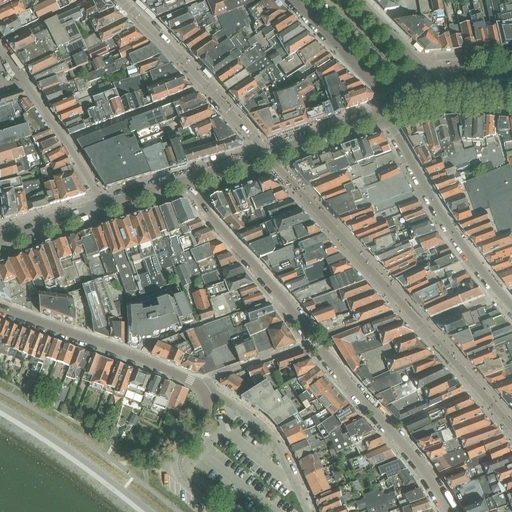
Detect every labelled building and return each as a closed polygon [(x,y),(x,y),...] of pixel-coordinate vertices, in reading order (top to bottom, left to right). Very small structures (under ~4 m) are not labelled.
[(20,0),(0,9),(0,24),(30,10),(24,0),(20,0)] [(50,0),(34,8),(39,20),(78,0),(50,0)] [(81,19),(83,23),(88,20),(114,9),(104,0),(98,0),(56,19),(70,46),(82,40),(73,22),(81,19)] [(198,0),(137,0),(157,18),(198,0)] [(207,0),(207,1),(214,18),(217,17),(235,10),(242,7),(247,5),(255,1),(257,0),(207,0)] [(271,25),(288,15),(273,0),(266,0),(248,11),(254,21),(251,23),(246,27),(243,29),(249,39),(268,27),(271,25)] [(373,0),(384,11),(396,9),(396,7),(392,3),(395,0),(373,0)] [(440,0),(429,0),(432,14),(436,14),(443,12),(440,0)] [(474,10),(468,11),(477,48),(489,47),(484,24),(483,24),(478,0),(472,1),(474,10)] [(490,22),(484,24),(489,47),(501,47),(491,0),(486,1),(488,16),(490,22)] [(511,0),(490,0),(491,0),(501,47),(511,46),(511,0)] [(209,11),(205,2),(188,8),(160,21),(168,29),(170,31),(194,22),(192,18),(205,13),(209,11)] [(464,15),(457,16),(459,25),(464,48),(477,48),(468,11),(467,6),(462,8),(464,15)] [(243,29),(246,27),(251,23),(249,18),(248,19),(242,7),(235,10),(217,17),(218,20),(223,30),(219,32),(210,38),(190,52),(197,59),(228,39),(228,40),(243,29)] [(39,20),(34,8),(33,8),(30,10),(0,24),(0,32),(4,38),(39,20)] [(114,9),(88,20),(95,34),(125,20),(114,9)] [(194,22),(170,31),(174,34),(182,43),(204,29),(212,24),(205,13),(192,18),(194,22)] [(288,15),(271,25),(268,27),(249,39),(251,38),(251,39),(252,39),(260,46),(255,49),(261,59),(266,55),(264,53),(272,48),(276,45),(272,39),(297,23),(288,14),(288,15)] [(432,14),(394,20),(397,23),(400,27),(401,28),(404,31),(405,32),(408,34),(409,35),(412,38),(415,42),(433,26),(432,26),(433,18),(436,18),(436,14),(432,14)] [(56,19),(45,24),(45,25),(41,26),(41,27),(48,41),(45,42),(51,54),(25,67),(31,76),(58,63),(58,65),(70,59),(65,48),(70,46),(56,19)] [(125,20),(95,34),(82,40),(70,46),(65,48),(70,59),(83,53),(87,51),(92,62),(100,58),(117,50),(118,51),(143,38),(144,38),(125,20)] [(218,20),(214,23),(219,32),(223,30),(218,20)] [(274,52),(305,31),(297,23),(272,39),(276,45),(272,48),(274,52)] [(453,24),(449,25),(450,35),(454,49),(465,48),(464,48),(459,25),(454,26),(453,24)] [(433,26),(415,42),(425,51),(443,50),(436,36),(440,34),(433,26)] [(30,32),(7,42),(15,53),(44,40),(45,42),(48,41),(41,27),(30,32)] [(210,38),(204,29),(182,43),(190,52),(210,38)] [(228,40),(228,39),(197,59),(198,60),(206,68),(230,52),(236,62),(237,61),(245,56),(255,49),(260,46),(252,39),(251,39),(251,38),(249,39),(243,29),(228,40)] [(308,34),(305,31),(282,47),(274,52),(272,48),(264,53),(266,55),(268,57),(274,65),(275,67),(278,65),(288,58),(315,41),(311,37),(311,38),(308,34)] [(440,34),(436,36),(443,50),(452,49),(448,33),(444,35),(443,32),(441,33),(440,34)] [(151,46),(143,38),(118,51),(120,54),(102,63),(104,67),(151,46)] [(51,54),(45,42),(44,40),(15,53),(25,67),(51,54)] [(327,52),(315,41),(278,65),(287,78),(298,71),(327,52)] [(158,53),(151,46),(104,67),(102,63),(100,58),(92,62),(96,71),(84,76),(86,82),(84,83),(87,90),(88,90),(88,89),(92,87),(90,82),(117,72),(126,69),(133,67),(161,56),(158,53)] [(236,62),(214,76),(222,85),(242,71),(261,59),(255,49),(245,56),(237,61),(236,62)] [(236,62),(230,52),(206,68),(214,76),(236,62)] [(327,52),(298,71),(301,74),(311,68),(314,71),(333,58),(327,52)] [(58,65),(32,77),(37,85),(37,84),(63,73),(64,74),(69,71),(76,69),(78,68),(88,64),(83,53),(70,59),(58,65)] [(242,71),(222,85),(229,93),(239,86),(265,69),(266,70),(274,65),(266,55),(261,59),(242,71)] [(140,75),(140,74),(166,66),(169,64),(161,56),(133,67),(126,69),(129,76),(131,75),(131,76),(129,77),(129,78),(140,75)] [(323,80),(345,70),(335,60),(332,62),(322,68),(307,79),(313,88),(314,88),(313,84),(323,80)] [(149,72),(140,75),(129,78),(113,84),(115,90),(119,100),(130,95),(138,92),(146,89),(181,77),(180,76),(180,77),(178,75),(179,75),(178,74),(175,71),(173,69),(173,68),(172,69),(170,66),(170,65),(166,66),(149,72)] [(274,65),(266,70),(272,83),(276,82),(279,89),(293,85),(289,81),(287,79),(275,67),(274,65)] [(76,69),(69,71),(73,81),(82,78),(81,77),(78,68),(76,69)] [(259,91),(265,89),(273,85),(272,83),(266,70),(265,69),(239,86),(229,93),(238,103),(257,89),(259,91)] [(321,105),(328,102),(341,98),(346,110),(349,108),(349,109),(350,108),(359,105),(359,106),(360,105),(359,105),(364,103),(368,101),(368,102),(369,101),(369,100),(369,101),(367,99),(368,97),(370,96),(371,96),(371,95),(370,94),(370,95),(365,90),(364,90),(365,89),(364,88),(364,89),(355,80),(345,70),(323,80),(313,84),(314,88),(313,88),(309,91),(311,98),(318,95),(321,105)] [(67,83),(64,74),(63,73),(37,84),(42,92),(50,105),(73,95),(73,96),(78,95),(73,81),(67,83)] [(94,110),(97,109),(95,104),(92,98),(92,96),(89,97),(87,90),(84,83),(86,82),(84,76),(81,77),(82,78),(73,81),(78,95),(73,96),(74,97),(51,107),(56,115),(61,123),(83,114),(85,119),(88,118),(86,113),(94,110)] [(181,77),(146,89),(149,98),(141,101),(144,108),(160,101),(167,99),(192,89),(181,77)] [(280,92),(280,94),(277,95),(273,96),(275,101),(268,103),(270,108),(263,111),(263,110),(248,116),(267,138),(308,123),(309,123),(305,110),(301,99),(300,96),(309,91),(313,88),(307,79),(300,83),(291,89),(280,92)] [(273,85),(265,89),(259,91),(257,89),(238,103),(243,110),(258,98),(263,94),(275,90),(274,85),(273,85)] [(146,89),(138,92),(141,101),(149,98),(146,89)] [(115,90),(101,95),(105,105),(104,106),(102,107),(107,121),(123,115),(124,114),(119,100),(115,90)] [(258,98),(243,110),(248,116),(263,110),(263,111),(270,108),(268,103),(275,101),(273,96),(277,95),(275,90),(263,94),(258,98)] [(26,113),(18,102),(28,99),(22,92),(20,91),(0,97),(0,133),(21,127),(26,126),(22,116),(26,113)] [(94,110),(86,113),(88,118),(89,119),(91,127),(107,121),(102,107),(104,106),(105,105),(101,95),(100,92),(91,95),(92,96),(92,98),(95,104),(97,109),(94,110)] [(138,92),(130,95),(135,111),(144,108),(141,101),(138,92)] [(124,114),(135,111),(130,95),(119,100),(124,114)] [(154,112),(159,125),(178,118),(208,107),(207,106),(208,106),(198,95),(154,112)] [(341,98),(328,102),(332,114),(345,110),(346,110),(341,98)] [(28,99),(18,102),(26,113),(34,108),(28,99)] [(331,114),(331,115),(332,114),(328,102),(321,105),(305,110),(309,123),(309,122),(313,121),(314,121),(313,121),(318,119),(318,120),(318,119),(322,118),(326,116),(326,117),(327,116),(331,114)] [(177,129),(179,132),(217,116),(208,107),(178,118),(182,127),(177,129)] [(26,113),(22,116),(26,126),(21,127),(24,140),(49,130),(34,108),(26,113)] [(169,169),(159,139),(164,138),(159,125),(154,112),(131,120),(131,121),(139,142),(137,143),(140,150),(142,150),(151,175),(166,170),(169,169)] [(65,129),(89,119),(88,118),(85,119),(83,114),(61,123),(65,129)] [(203,139),(207,147),(222,143),(235,136),(218,118),(217,116),(179,132),(176,133),(177,137),(179,136),(179,137),(194,133),(194,134),(196,135),(197,137),(197,139),(202,137),(203,139)] [(453,142),(456,154),(451,156),(444,158),(442,159),(446,170),(469,162),(478,159),(474,149),(470,150),(466,151),(459,129),(463,128),(460,116),(446,117),(447,123),(453,142)] [(474,149),(478,159),(489,155),(488,148),(485,149),(485,150),(484,150),(484,149),(483,149),(483,148),(479,148),(475,145),(474,140),(472,140),(473,116),(473,117),(461,116),(460,116),(463,128),(459,129),(466,151),(470,150),(474,149)] [(473,116),(472,140),(474,140),(482,141),(483,148),(483,149),(484,149),(484,150),(485,150),(485,149),(488,148),(487,139),(485,139),(486,117),(485,117),(474,117),(473,116)] [(453,142),(447,123),(445,117),(434,119),(436,130),(438,129),(441,142),(440,144),(441,150),(444,158),(451,156),(456,154),(453,142)] [(489,155),(479,158),(482,166),(492,163),(495,171),(504,167),(503,165),(506,164),(500,143),(497,144),(497,143),(496,136),(497,123),(497,118),(486,117),(485,139),(487,139),(488,148),(489,155)] [(500,123),(500,136),(502,136),(504,143),(507,153),(508,158),(511,156),(511,134),(509,119),(500,118),(500,123)] [(69,135),(72,134),(91,127),(89,119),(65,129),(69,135)] [(429,144),(414,149),(415,149),(414,149),(416,152),(425,147),(432,162),(433,162),(436,161),(437,161),(442,159),(444,158),(441,150),(434,123),(433,120),(424,122),(423,122),(426,133),(429,144)] [(128,122),(128,121),(76,142),(83,152),(125,136),(126,139),(127,139),(128,141),(135,138),(137,143),(139,142),(131,121),(128,122)] [(412,125),(415,136),(426,133),(423,122),(420,123),(419,123),(416,124),(413,125),(412,125)] [(426,133),(415,136),(412,125),(404,127),(403,130),(407,137),(407,138),(408,138),(410,143),(411,144),(414,149),(429,144),(426,133)] [(21,127),(0,133),(0,166),(25,158),(22,150),(17,151),(15,143),(24,140),(21,127)] [(53,136),(49,130),(24,140),(15,143),(17,151),(22,150),(53,136)] [(164,138),(159,139),(169,169),(187,164),(180,145),(181,144),(181,142),(179,137),(179,136),(177,137),(176,133),(174,134),(168,136),(164,138)] [(382,134),(368,139),(372,147),(372,149),(375,157),(389,152),(392,151),(385,135),(384,136),(382,134)] [(25,158),(26,157),(38,152),(41,159),(42,159),(61,148),(53,136),(22,150),(25,158)] [(125,136),(83,152),(106,188),(107,188),(151,175),(142,150),(140,150),(137,143),(135,138),(128,141),(127,139),(126,139),(125,136)] [(242,144),(242,143),(235,136),(222,143),(225,152),(224,152),(225,154),(234,151),(234,150),(240,148),(240,149),(241,148),(241,147),(241,144),(242,144)] [(222,143),(207,147),(203,139),(202,137),(197,139),(197,137),(181,144),(180,145),(187,164),(188,164),(189,163),(190,164),(190,163),(195,161),(195,162),(196,162),(196,161),(202,159),(202,160),(203,160),(204,159),(209,157),(210,158),(211,157),(217,155),(217,156),(218,155),(221,154),(221,155),(222,154),(222,153),(221,154),(221,153),(224,152),(225,152),(222,143)] [(361,151),(354,154),(358,164),(359,164),(362,167),(374,162),(373,160),(376,159),(375,157),(372,149),(372,147),(368,139),(368,138),(358,142),(361,151)] [(358,142),(343,148),(346,157),(351,169),(359,166),(358,164),(354,154),(361,151),(358,142)] [(425,147),(416,152),(420,158),(424,165),(432,162),(425,147)] [(46,167),(49,165),(65,157),(61,148),(42,159),(46,167)] [(346,157),(343,148),(332,152),(336,162),(346,157)] [(327,154),(318,158),(322,167),(336,162),(332,152),(331,152),(331,153),(327,154)] [(376,159),(373,160),(374,162),(362,167),(359,164),(358,164),(359,166),(351,169),(310,185),(311,185),(322,197),(354,185),(353,182),(374,173),(375,174),(378,173),(379,175),(396,168),(399,167),(393,153),(389,154),(376,159)] [(26,157),(25,158),(0,166),(0,179),(30,170),(26,157)] [(65,157),(49,165),(53,172),(60,170),(70,166),(65,157)] [(307,162),(294,167),(298,171),(298,172),(301,175),(301,176),(303,174),(306,177),(304,179),(305,179),(310,184),(310,185),(311,185),(310,185),(332,176),(351,169),(346,157),(336,162),(327,165),(322,167),(316,170),(312,160),(311,160),(308,162),(307,162)] [(322,167),(318,158),(312,160),(316,170),(322,167)] [(432,162),(424,165),(430,176),(446,170),(442,159),(437,161),(436,161),(433,162),(432,162)] [(435,184),(461,175),(461,174),(458,175),(457,170),(470,165),(469,162),(446,170),(430,176),(435,184)] [(492,163),(482,166),(485,175),(495,171),(492,163)] [(505,167),(504,167),(495,171),(485,175),(464,183),(462,184),(465,195),(469,206),(470,207),(472,213),(474,219),(488,214),(491,222),(494,230),(497,239),(511,233),(511,168),(510,164),(508,165),(505,167)] [(70,167),(70,166),(60,170),(62,175),(63,177),(74,174),(71,167),(70,167)] [(379,175),(382,181),(402,173),(399,167),(396,168),(379,175)] [(40,170),(42,178),(49,205),(61,202),(53,178),(52,175),(48,176),(45,168),(40,170)] [(378,183),(375,174),(374,173),(353,182),(354,185),(322,197),(327,203),(378,183)] [(327,203),(341,218),(387,200),(403,194),(409,192),(412,191),(410,188),(402,173),(382,181),(382,182),(379,183),(378,183),(327,203)] [(74,174),(63,177),(62,175),(53,178),(61,202),(85,194),(74,174)] [(464,183),(463,181),(461,175),(435,184),(440,193),(464,183)] [(263,196),(281,189),(279,187),(279,188),(271,178),(271,177),(270,177),(257,182),(263,196)] [(17,215),(12,191),(22,188),(21,183),(20,178),(0,182),(0,187),(4,219),(17,215)] [(42,178),(21,183),(22,188),(28,212),(49,205),(42,178)] [(257,182),(241,188),(246,201),(263,196),(257,182)] [(462,184),(440,193),(445,202),(465,195),(462,184)] [(28,212),(22,188),(12,191),(17,215),(28,212)] [(231,191),(241,213),(246,211),(248,216),(250,215),(249,213),(251,212),(246,201),(241,188),(240,188),(232,191),(231,191)] [(255,212),(290,200),(289,199),(288,200),(281,189),(263,196),(246,201),(251,212),(249,213),(250,215),(254,224),(256,223),(259,221),(255,212)] [(221,195),(231,217),(236,215),(241,213),(231,191),(221,195)] [(387,200),(341,218),(347,225),(375,214),(383,211),(395,207),(406,203),(414,200),(417,199),(412,191),(409,192),(403,194),(387,200)] [(221,195),(220,194),(220,195),(217,196),(216,196),(214,197),(213,197),(213,198),(210,199),(210,198),(209,199),(212,204),(214,209),(216,212),(223,221),(224,220),(231,217),(221,195)] [(452,214),(470,207),(469,206),(465,195),(445,202),(452,214)] [(387,222),(399,218),(403,217),(424,210),(417,199),(414,200),(406,203),(383,211),(375,214),(347,225),(347,226),(348,226),(355,233),(354,233),(355,234),(356,234),(387,223),(387,222)] [(257,225),(258,225),(299,210),(298,209),(297,209),(296,207),(290,200),(255,212),(259,221),(256,223),(257,225)] [(171,205),(170,205),(179,227),(195,221),(186,201),(180,202),(180,203),(177,203),(176,203),(176,204),(172,205),(172,204),(171,204),(171,205)] [(170,205),(158,209),(176,255),(176,256),(170,258),(173,265),(175,269),(187,263),(183,255),(184,254),(183,252),(178,239),(183,237),(179,227),(170,205)] [(456,219),(460,224),(474,219),(472,213),(470,207),(452,214),(456,219)] [(158,209),(150,211),(162,241),(164,240),(166,247),(170,257),(176,255),(158,209)] [(270,238),(311,223),(299,210),(258,225),(264,241),(270,238)] [(361,240),(389,229),(427,215),(424,210),(403,217),(399,218),(387,222),(387,223),(356,234),(361,240)] [(150,211),(140,214),(151,242),(161,269),(173,265),(170,258),(170,257),(166,247),(164,240),(162,241),(150,211)] [(474,219),(460,224),(465,231),(491,222),(488,214),(474,219)] [(147,288),(148,292),(167,286),(161,270),(151,243),(140,215),(137,216),(136,215),(136,216),(133,217),(132,217),(129,218),(128,219),(127,219),(147,273),(152,286),(147,288)] [(247,230),(240,220),(236,215),(231,217),(224,220),(227,224),(237,235),(247,230)] [(389,229),(361,240),(360,240),(366,246),(417,227),(431,222),(427,215),(389,229)] [(127,219),(115,223),(124,250),(139,291),(140,295),(148,292),(147,288),(152,286),(147,273),(137,276),(133,265),(143,261),(127,219)] [(195,221),(179,227),(183,237),(188,235),(205,229),(197,219),(195,221)] [(417,227),(421,238),(422,238),(438,233),(431,222),(417,227)] [(491,222),(465,231),(470,238),(471,238),(494,230),(491,222)] [(115,223),(102,227),(102,230),(111,254),(112,254),(125,293),(129,292),(134,291),(139,291),(124,250),(115,223)] [(281,249),(321,233),(311,223),(270,238),(274,250),(276,253),(282,251),(281,249)] [(258,225),(257,225),(247,230),(237,235),(248,247),(260,242),(264,241),(258,225)] [(102,227),(90,231),(107,277),(118,273),(111,254),(102,230),(102,227)] [(375,256),(421,238),(417,227),(366,246),(375,256)] [(183,237),(178,239),(183,252),(216,240),(213,236),(205,229),(188,235),(183,237)] [(494,230),(471,238),(476,245),(475,245),(476,246),(479,245),(497,239),(494,230)] [(107,319),(124,318),(123,301),(121,288),(118,289),(116,283),(110,284),(109,282),(108,280),(107,277),(90,231),(65,240),(71,258),(79,279),(83,289),(89,307),(101,303),(107,319)] [(282,251),(276,253),(266,257),(259,259),(268,268),(277,278),(339,254),(320,234),(321,234),(321,233),(281,249),(282,251)] [(375,256),(379,260),(380,260),(381,260),(382,261),(414,249),(415,250),(426,245),(426,247),(439,242),(443,240),(438,233),(422,238),(421,238),(375,256)] [(511,246),(511,233),(497,239),(479,245),(476,246),(484,256),(511,246)] [(248,247),(249,248),(255,254),(259,258),(258,258),(259,259),(266,257),(276,253),(274,250),(270,238),(264,241),(260,242),(248,247)] [(79,279),(71,258),(65,240),(53,244),(67,283),(79,279)] [(426,245),(415,250),(414,249),(382,261),(380,262),(387,269),(435,248),(443,245),(446,244),(443,240),(439,242),(426,247),(426,245)] [(217,271),(213,258),(228,253),(217,241),(215,243),(184,254),(183,255),(187,263),(193,277),(195,276),(200,273),(201,277),(217,271)] [(58,280),(60,285),(63,288),(68,286),(67,283),(53,244),(42,248),(54,281),(58,280)] [(436,250),(438,255),(437,255),(439,259),(449,254),(452,253),(447,246),(445,247),(436,250)] [(511,246),(484,256),(491,264),(511,257),(511,256),(511,246)] [(42,248),(31,252),(44,284),(43,285),(45,294),(46,295),(57,292),(58,292),(54,281),(53,278),(42,248)] [(392,274),(433,257),(432,257),(437,255),(438,255),(436,250),(435,248),(387,269),(392,274)] [(20,256),(32,281),(38,295),(45,294),(43,285),(44,284),(31,252),(20,256)] [(237,264),(228,253),(213,258),(217,271),(237,264)] [(351,271),(353,270),(345,261),(339,254),(277,278),(292,295),(351,271)] [(404,288),(460,263),(453,255),(450,256),(429,265),(429,266),(398,280),(397,280),(404,288)] [(32,281),(20,256),(8,260),(24,296),(25,296),(30,294),(25,284),(32,281)] [(429,266),(429,265),(427,263),(434,260),(433,257),(392,274),(397,280),(398,280),(429,266)] [(511,261),(511,257),(491,264),(498,274),(511,268),(511,261)] [(24,296),(8,260),(0,263),(0,278),(3,284),(11,303),(27,309),(26,299),(25,296),(24,296)] [(189,279),(193,277),(187,263),(175,269),(183,287),(191,284),(189,279)] [(404,288),(411,296),(466,272),(460,263),(404,288)] [(200,273),(195,276),(201,289),(201,290),(205,289),(245,275),(237,264),(217,271),(201,277),(200,273)] [(511,268),(498,274),(508,287),(511,285),(511,268)] [(292,295),(301,305),(364,281),(363,281),(354,272),(355,271),(354,270),(353,270),(351,271),(292,295)] [(424,310),(454,296),(452,289),(472,280),(466,272),(411,296),(412,297),(413,297),(423,309),(424,310)] [(231,313),(236,311),(231,298),(229,294),(253,285),(245,275),(205,289),(209,301),(223,296),(231,313)] [(0,299),(11,303),(3,284),(0,278),(0,299)] [(452,289),(454,296),(424,310),(431,318),(485,296),(476,286),(472,280),(452,289)] [(318,324),(340,316),(382,301),(372,291),(372,290),(365,283),(365,282),(364,282),(364,281),(301,305),(310,315),(318,324)] [(231,298),(236,296),(238,300),(242,299),(259,293),(253,285),(229,294),(231,298)] [(130,307),(126,308),(128,324),(127,345),(128,345),(131,348),(133,348),(137,349),(139,350),(140,349),(140,347),(141,344),(142,339),(152,339),(157,338),(159,337),(159,336),(159,334),(169,331),(169,330),(171,331),(176,330),(177,330),(177,331),(182,329),(181,328),(181,326),(193,321),(179,286),(129,303),(130,307)] [(202,291),(193,294),(201,321),(214,317),(209,301),(205,289),(201,290),(202,291)] [(38,295),(39,313),(75,326),(75,311),(70,294),(58,297),(57,292),(46,295),(45,294),(38,295)] [(256,304),(265,300),(259,293),(242,299),(245,308),(256,304)] [(32,311),(39,313),(38,295),(32,295),(32,300),(31,300),(32,311)] [(223,296),(209,301),(214,317),(215,319),(231,313),(223,296)] [(318,324),(327,334),(389,312),(390,313),(391,312),(382,301),(340,316),(318,324)] [(91,314),(93,333),(124,344),(124,318),(107,319),(101,303),(89,307),(91,314)] [(231,316),(203,326),(208,339),(213,337),(217,335),(222,334),(227,332),(230,340),(239,336),(247,333),(244,326),(258,321),(258,319),(274,312),(268,303),(231,316)] [(439,326),(439,327),(449,337),(502,315),(498,311),(493,304),(488,306),(483,308),(477,310),(471,313),(463,316),(454,320),(443,325),(441,325),(440,326),(439,326)] [(258,321),(244,326),(247,333),(249,338),(252,337),(260,334),(266,331),(265,330),(282,323),(274,312),(258,319),(258,321)] [(473,340),(510,325),(502,315),(449,337),(457,346),(473,340)] [(364,338),(401,323),(396,317),(392,316),(374,323),(361,328),(364,338)] [(0,348),(10,324),(1,321),(0,324),(0,348)] [(274,350),(295,343),(282,323),(265,330),(266,331),(252,337),(258,353),(274,348),(274,350)] [(347,362),(356,358),(355,356),(412,335),(405,327),(405,326),(404,326),(402,324),(403,324),(402,323),(401,323),(364,338),(361,328),(339,336),(332,339),(347,362)] [(0,356),(1,354),(7,356),(18,327),(10,324),(0,348),(0,356)] [(511,326),(510,325),(473,340),(457,346),(464,353),(469,359),(511,342),(511,326)] [(193,330),(203,350),(206,356),(210,355),(212,350),(208,339),(203,326),(193,330)] [(7,356),(15,359),(27,330),(18,327),(7,356)] [(35,333),(27,330),(15,359),(19,361),(20,359),(24,360),(26,354),(27,355),(35,333)] [(193,330),(184,333),(185,334),(194,354),(203,350),(193,330)] [(226,345),(231,343),(230,340),(227,332),(222,334),(226,345)] [(44,336),(35,333),(27,355),(32,357),(30,363),(34,364),(44,336)] [(247,333),(239,336),(242,344),(248,360),(256,357),(249,338),(247,333)] [(222,347),(226,345),(222,334),(217,335),(222,347)] [(166,361),(170,349),(182,344),(178,336),(178,335),(158,343),(154,350),(152,354),(166,361)] [(217,335),(213,337),(217,348),(222,347),(217,335)] [(402,384),(414,378),(441,366),(413,335),(412,335),(355,356),(356,358),(347,362),(353,372),(363,385),(375,397),(398,386),(402,384)] [(43,365),(52,340),(44,336),(34,364),(31,370),(34,372),(38,363),(43,365)] [(230,340),(231,343),(239,363),(248,360),(239,336),(230,340)] [(212,350),(217,348),(213,337),(208,339),(212,350)] [(62,343),(52,340),(43,365),(41,369),(46,371),(51,360),(55,362),(62,343)] [(485,378),(511,367),(511,342),(469,359),(470,360),(469,360),(470,361),(477,368),(476,368),(477,369),(484,377),(485,378)] [(56,361),(69,367),(76,349),(62,343),(55,362),(56,362),(56,361)] [(187,343),(182,344),(170,349),(166,361),(179,367),(185,353),(190,356),(192,352),(187,343)] [(66,376),(74,379),(75,375),(74,375),(75,373),(74,373),(75,369),(77,369),(84,351),(76,349),(69,367),(70,367),(66,376)] [(279,371),(287,367),(309,359),(303,350),(275,360),(276,363),(279,371)] [(85,371),(91,354),(84,351),(77,369),(75,369),(74,373),(75,373),(74,375),(75,375),(74,379),(74,380),(73,384),(77,386),(78,380),(82,369),(85,371)] [(195,374),(200,369),(204,365),(203,364),(200,362),(192,358),(192,356),(190,356),(185,353),(179,367),(195,374)] [(99,357),(91,354),(85,371),(86,371),(82,380),(90,383),(99,357)] [(200,362),(203,364),(212,361),(210,355),(206,356),(206,357),(200,362)] [(99,357),(90,383),(90,384),(106,390),(115,363),(99,357)] [(316,368),(314,364),(313,365),(311,362),(311,361),(309,359),(287,367),(293,382),(301,378),(307,376),(315,370),(315,369),(316,368)] [(200,369),(201,371),(214,365),(212,361),(203,364),(204,365),(200,369)] [(113,395),(114,392),(123,366),(115,363),(106,390),(105,392),(113,395)] [(216,370),(214,365),(201,371),(204,375),(216,370)] [(246,371),(250,378),(250,379),(259,375),(261,378),(269,375),(262,365),(246,371)] [(134,370),(123,366),(114,392),(124,396),(126,391),(134,370)] [(414,378),(402,384),(398,386),(375,397),(386,407),(396,402),(416,392),(422,389),(449,375),(441,366),(414,378)] [(511,367),(485,378),(494,387),(511,380),(511,367)] [(316,368),(315,369),(315,370),(307,376),(301,378),(293,382),(289,385),(294,391),(301,386),(305,391),(324,377),(316,368)] [(143,373),(134,370),(126,391),(127,391),(124,397),(132,400),(143,373)] [(152,376),(143,373),(132,400),(140,403),(143,397),(144,397),(152,376)] [(220,380),(221,384),(236,394),(244,382),(234,375),(220,380)] [(449,375),(422,389),(416,392),(396,402),(386,407),(399,421),(425,409),(441,402),(439,395),(459,385),(449,375)] [(161,380),(152,377),(144,399),(153,403),(161,380)] [(308,404),(313,403),(317,400),(333,387),(324,378),(321,380),(298,397),(298,398),(306,410),(310,407),(308,404)] [(166,408),(175,385),(162,380),(153,405),(165,410),(166,408)] [(511,380),(494,387),(511,408),(511,380)] [(266,381),(241,398),(254,407),(254,406),(266,415),(267,416),(277,427),(289,419),(297,414),(289,401),(287,402),(285,398),(282,400),(276,391),(274,393),(266,381)] [(179,413),(188,390),(175,385),(166,408),(179,413)] [(439,395),(441,402),(464,392),(459,385),(439,395)] [(349,406),(343,399),(333,387),(317,400),(313,403),(308,404),(310,407),(314,404),(320,414),(311,419),(315,426),(316,427),(349,406)] [(55,392),(49,405),(54,407),(56,402),(59,394),(55,392)] [(467,396),(427,414),(403,425),(409,432),(431,423),(431,425),(445,419),(444,418),(475,406),(467,396)] [(310,407),(306,410),(299,415),(294,416),(277,427),(282,433),(294,427),(298,425),(307,421),(311,419),(320,414),(314,404),(310,407)] [(349,406),(347,408),(316,428),(323,439),(329,436),(329,433),(337,428),(360,418),(349,406)] [(416,441),(450,428),(483,416),(476,407),(445,419),(431,425),(424,428),(410,434),(416,441)] [(133,415),(129,423),(134,426),(135,426),(139,417),(133,415)] [(439,445),(493,427),(483,415),(483,416),(450,428),(416,441),(423,450),(439,445)] [(371,429),(367,425),(360,418),(337,428),(329,433),(329,436),(331,441),(336,453),(337,452),(343,450),(351,446),(376,435),(376,434),(371,429)] [(294,427),(282,433),(286,440),(309,429),(311,428),(315,426),(311,419),(307,421),(298,425),(294,427)] [(113,427),(109,435),(115,438),(119,429),(113,427)] [(493,427),(439,445),(423,450),(423,451),(426,452),(426,454),(427,457),(429,457),(429,459),(430,460),(500,436),(493,427)] [(306,440),(312,437),(309,429),(286,440),(290,447),(306,440)] [(351,446),(352,449),(356,447),(359,455),(384,444),(376,435),(351,446)] [(306,440),(290,447),(294,454),(317,444),(320,442),(319,439),(315,441),(315,440),(313,436),(312,437),(306,440)] [(476,457),(507,444),(500,436),(430,460),(439,473),(476,457)] [(298,461),(312,455),(311,450),(318,447),(324,445),(322,441),(317,444),(294,454),(298,461)] [(392,459),(395,457),(387,448),(384,444),(359,455),(360,456),(349,460),(354,475),(392,459)] [(439,473),(444,479),(511,452),(511,449),(507,444),(476,457),(439,473)] [(343,450),(337,452),(339,458),(345,455),(343,450)] [(511,465),(511,452),(444,479),(450,489),(511,465)] [(298,461),(301,469),(319,462),(315,454),(312,455),(298,461)] [(384,481),(385,481),(399,475),(398,473),(405,470),(398,460),(377,468),(380,476),(385,474),(387,478),(383,479),(384,481)] [(322,469),(319,462),(301,469),(305,477),(320,470),(322,469)] [(491,497),(511,488),(511,465),(450,489),(463,511),(489,511),(498,509),(495,502),(493,502),(491,497)] [(305,477),(309,486),(329,478),(328,475),(324,478),(320,470),(305,477)] [(385,481),(388,488),(392,486),(394,491),(384,496),(381,488),(376,490),(363,496),(364,498),(363,499),(363,500),(366,507),(367,510),(404,494),(418,488),(414,483),(406,470),(405,470),(398,473),(399,475),(385,481)] [(329,478),(309,486),(314,496),(315,496),(329,490),(326,482),(330,480),(329,478)] [(318,506),(347,495),(344,486),(314,497),(318,506)] [(407,506),(425,500),(420,492),(418,488),(404,494),(407,506)] [(498,509),(511,502),(511,488),(491,497),(493,502),(495,502),(498,509)] [(408,511),(407,506),(404,494),(367,510),(367,511),(408,511)] [(344,500),(349,499),(347,495),(318,506),(319,511),(326,511),(346,505),(344,500)] [(408,511),(422,511),(431,509),(425,500),(407,506),(408,511)] [(495,510),(490,511),(511,511),(511,503),(509,505),(495,510)]
